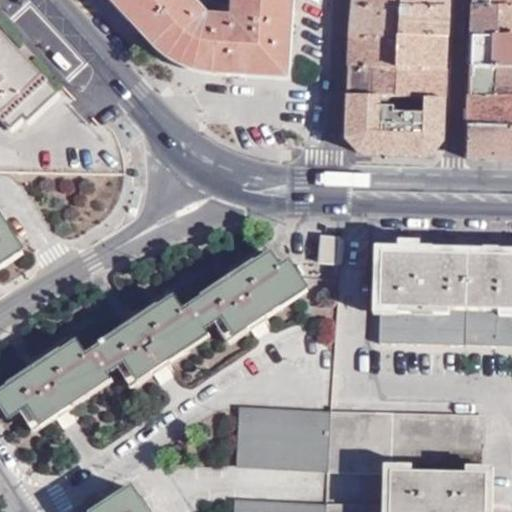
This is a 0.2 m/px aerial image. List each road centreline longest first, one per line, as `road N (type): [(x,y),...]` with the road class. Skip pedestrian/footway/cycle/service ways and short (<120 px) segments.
road 1 (residential): [(218,175),(209,192),(0,321)]
road 2 (primary): [(50,0),(176,144),(218,175)]
road 3 (unknown): [(366,304),(356,369),(362,389),(487,397),(511,406)]
road 4 (residential): [(451,196),(459,0)]
road 5 (residential): [(325,194),(336,0)]
road 6 (primary): [(325,194),(451,196)]
